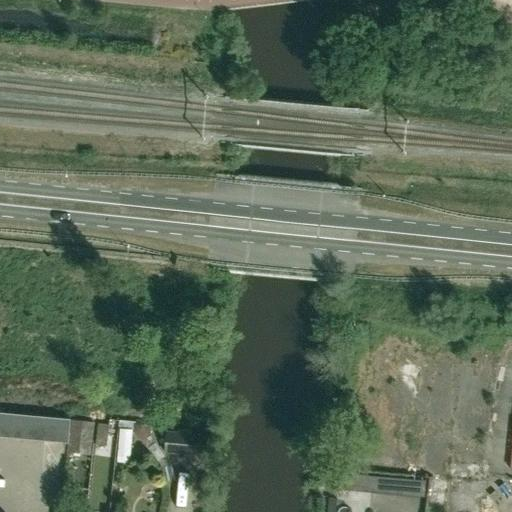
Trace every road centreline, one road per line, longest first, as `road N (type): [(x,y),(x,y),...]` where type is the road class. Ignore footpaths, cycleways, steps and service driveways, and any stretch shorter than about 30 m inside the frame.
road 1 (primary): [(511,237),(0,184)]
road 2 (primary): [(0,212),(511,264)]
